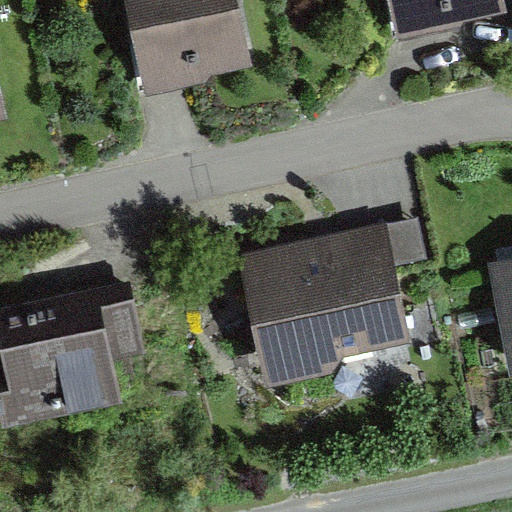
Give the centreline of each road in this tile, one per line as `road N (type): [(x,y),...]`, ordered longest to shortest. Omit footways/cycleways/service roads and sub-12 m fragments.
road 1 (residential): [(0,218),(511,126)]
road 2 (unclassified): [(348,511),(511,478)]
